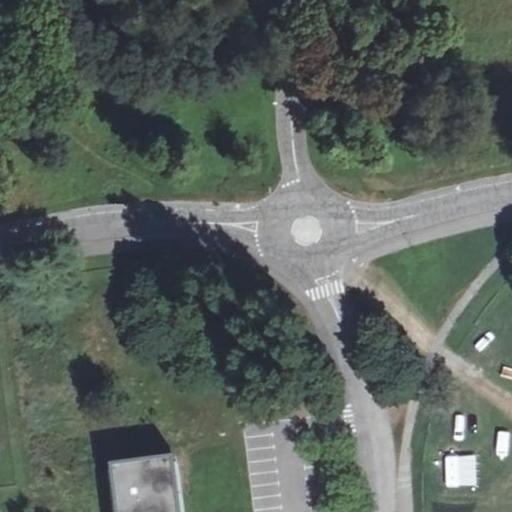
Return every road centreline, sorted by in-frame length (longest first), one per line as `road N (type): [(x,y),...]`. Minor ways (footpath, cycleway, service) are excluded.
road 1 (tertiary): [(307,230),(174,223),(0,243)]
road 2 (unclassified): [(307,230),(368,385),(394,511)]
road 3 (tertiary): [(307,230),(358,228),(511,196)]
